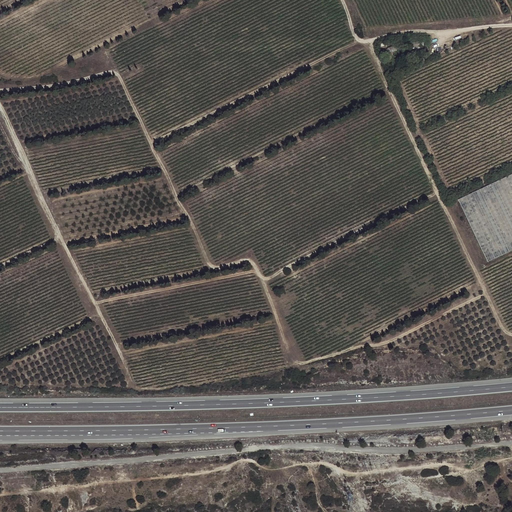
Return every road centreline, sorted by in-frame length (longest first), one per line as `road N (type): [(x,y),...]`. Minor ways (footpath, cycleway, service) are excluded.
road 1 (track): [(486,293),(388,341),(301,363),(286,349),(251,261),(215,267),(206,259),(118,76),(0,90)]
road 2 (track): [(0,496),(199,474),(245,459),(271,470),(325,463),(358,474),(511,459)]
road 3 (unclassified): [(0,470),(265,446),(422,450),(511,442)]
road 4 (motorway): [(511,385),(196,405),(0,406)]
road 5 (track): [(94,302),(251,271),(271,277),(437,191)]
road 6 (track): [(511,335),(499,322),(370,40)]
road 7 (motorway): [(199,429),(511,409)]
road 8 (track): [(0,107),(134,387)]
road 9 (track): [(360,40),(150,143)]
road 10 (motorway): [(0,438),(199,429)]
road 11 (motorway): [(0,429),(199,429)]
road 12 (track): [(511,25),(366,41),(354,36),(342,0)]
